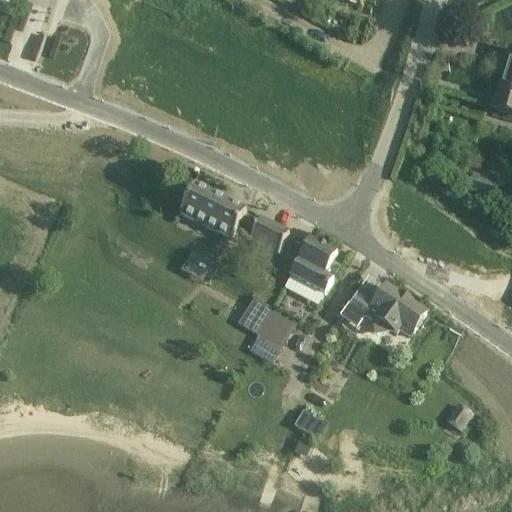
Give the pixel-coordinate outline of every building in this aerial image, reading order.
[(511,118),(511,53),(509,53),(492,112),(511,118)] [(495,199),(499,184),(472,176),(468,191),(481,195),(495,199)] [(179,216),(231,241),(245,213),(193,187),(179,216)] [(478,208),(481,195),(468,191),(464,204),(478,208)] [(249,242),(277,256),(288,234),(259,220),(249,242)] [(323,298),(339,269),(331,264),(336,255),(309,240),(288,279),(323,298)] [(425,317),(386,289),(378,301),(361,290),(349,308),(373,325),(375,336),(391,333),(395,336),(398,332),(410,340),(425,317)] [(261,329),(272,310),(255,300),(244,318),(261,329)] [(297,324),(272,310),(261,329),(285,343),(297,324)] [(459,408),(447,425),(460,434),(472,418),(459,408)] [(321,439),(326,428),(305,419),(301,429),(321,439)]
